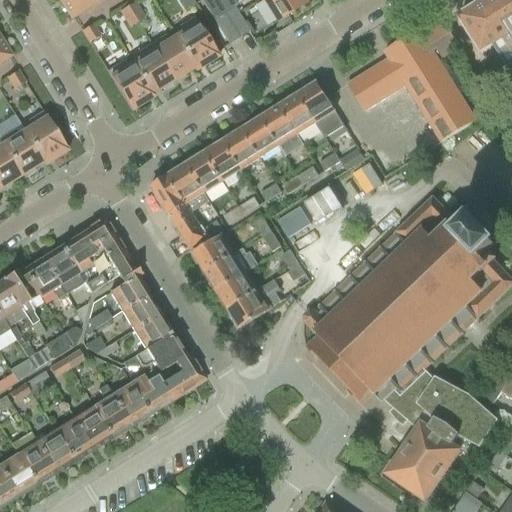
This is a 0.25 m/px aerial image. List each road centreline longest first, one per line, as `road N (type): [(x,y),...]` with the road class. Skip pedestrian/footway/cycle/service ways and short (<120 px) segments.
road 1 (residential): [(114,165),(363,11)]
road 2 (residential): [(239,398),(97,176)]
road 3 (residential): [(239,398),(63,511)]
road 4 (residential): [(114,165),(11,0)]
road 5 (residential): [(305,466),(332,428),(310,396),(292,378),(277,377),(239,398)]
